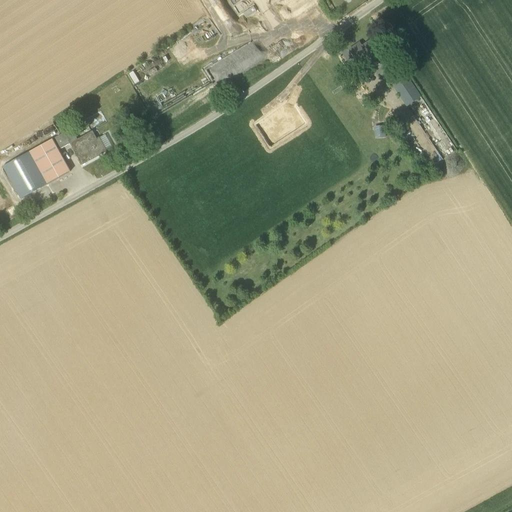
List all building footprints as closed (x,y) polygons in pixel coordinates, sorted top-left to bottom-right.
[(387,52),(377,37),(360,49),(357,45),(350,51),(362,69),(369,64),(372,69),(379,64),(376,60),(387,52)] [(388,80),(390,84),(407,107),(421,98),(402,70),(388,80)] [(386,137),(386,135),(385,126),(380,126),(375,127),(376,139),(386,137)] [(52,140),(58,151),(70,144),(82,165),(107,152),(99,138),(97,140),(92,132),(77,141),(73,133),(67,136),(65,133),(52,140)] [(70,172),(58,151),(52,140),(30,152),(46,181),(47,185),(70,172)] [(47,185),(46,181),(30,152),(3,167),(21,199),(47,185)]
